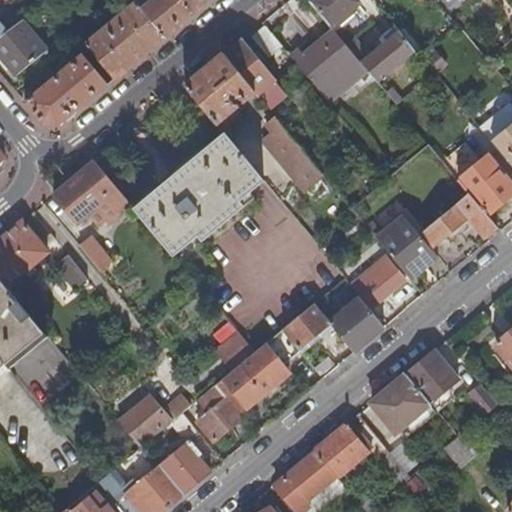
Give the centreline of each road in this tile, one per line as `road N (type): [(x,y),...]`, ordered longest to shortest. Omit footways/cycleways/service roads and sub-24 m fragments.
road 1 (residential): [(201,511),(511,253)]
road 2 (residential): [(249,0),(77,141),(33,153)]
